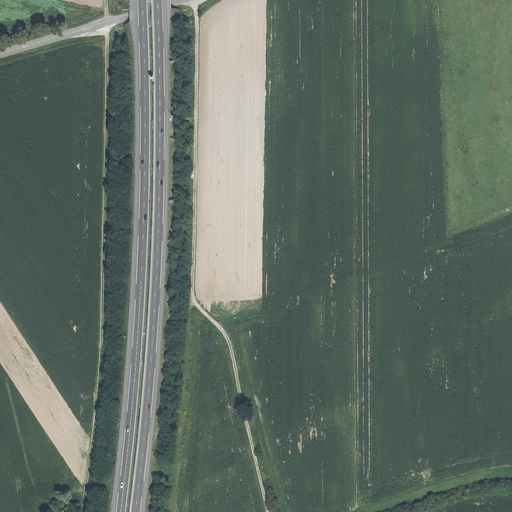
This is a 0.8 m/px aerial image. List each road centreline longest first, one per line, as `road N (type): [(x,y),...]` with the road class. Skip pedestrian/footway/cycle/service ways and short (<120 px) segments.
road 1 (motorway): [(143,0),(144,250),(120,511)]
road 2 (motorway): [(135,511),(158,255),(157,0)]
road 3 (track): [(196,0),(190,296),(172,511)]
road 4 (track): [(81,511),(101,347),(106,22)]
road 5 (track): [(267,511),(228,339),(190,296)]
road 6 (secondary): [(0,51),(180,0)]
